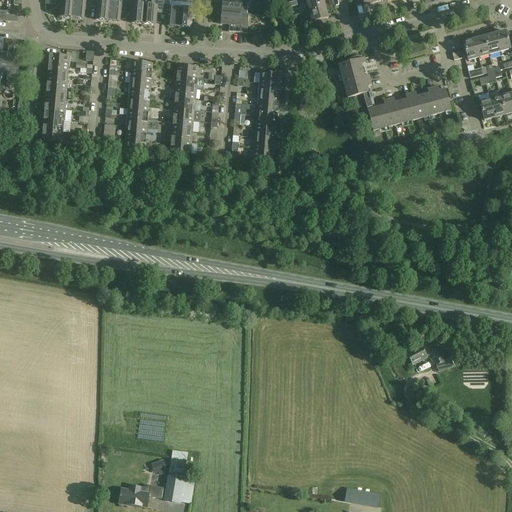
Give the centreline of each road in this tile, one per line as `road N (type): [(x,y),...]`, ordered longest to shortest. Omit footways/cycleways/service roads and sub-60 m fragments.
road 1 (primary): [(511,322),(141,260)]
road 2 (tertiary): [(200,52),(70,41),(41,26)]
road 3 (tertiary): [(349,41),(289,55),(200,52)]
road 4 (track): [(511,463),(414,403),(405,390),(416,378)]
road 5 (primary): [(141,260),(0,226)]
road 6 (primary): [(0,245),(141,260)]
